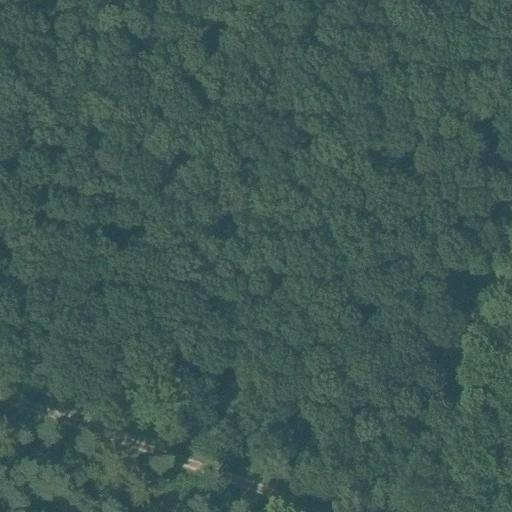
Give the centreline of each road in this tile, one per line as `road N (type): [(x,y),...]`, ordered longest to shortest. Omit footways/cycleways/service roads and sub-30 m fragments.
road 1 (track): [(347,511),(0,389)]
road 2 (track): [(511,277),(424,511)]
